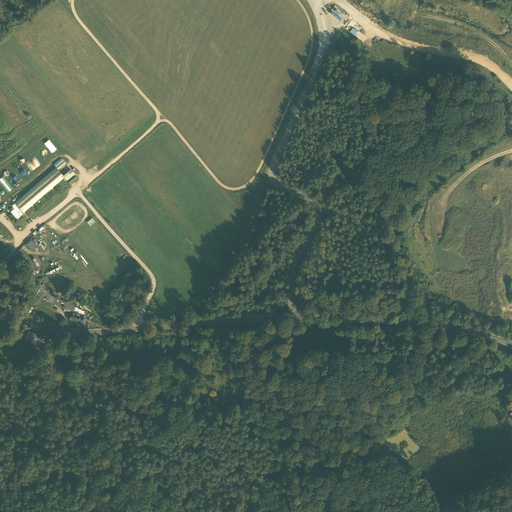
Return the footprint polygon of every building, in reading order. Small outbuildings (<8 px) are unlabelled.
[(336,4),(330,10),(342,24),(349,18),(336,4)] [(43,143),(51,153),(56,149),(49,139),(43,143)] [(26,163),(31,170),(40,164),(35,157),(26,163)] [(53,164),(56,167),(58,169),(65,163),(61,158),(53,164)] [(16,201),(24,212),(64,177),(63,176),(58,169),(56,167),(16,201)] [(71,169),(63,176),(64,177),(67,181),(75,175),(71,169)] [(0,177),(0,183),(5,192),(11,189),(4,175),(0,177)] [(24,212),(16,201),(15,202),(23,213),(24,212)] [(46,243),(49,240),(44,233),(41,236),(46,243)] [(31,240),(26,244),(32,250),(36,246),(31,240)] [(34,257),(28,260),(34,268),(39,264),(34,257)] [(39,284),(36,289),(30,298),(35,301),(40,292),(37,290),(41,286),(39,284)] [(40,292),(45,296),(49,292),(47,291),(41,286),(37,290),(40,292)] [(52,302),(64,308),(67,302),(55,297),(50,294),(47,300),(52,302)] [(84,314),(83,314),(83,313),(84,311),(81,310),(81,309),(78,309),(77,307),(75,307),(75,306),(67,302),(64,308),(63,311),(71,313),(69,320),(81,323),(82,319),(83,320),(84,318),(83,318),(84,314)] [(35,342),(42,345),(48,340),(47,339),(47,337),(49,338),(52,333),(49,332),(42,330),(41,330),(37,328),(35,333),(35,334),(34,336),(37,337),(35,342)] [(26,338),(32,340),(34,336),(35,334),(35,333),(29,331),(26,338)]
